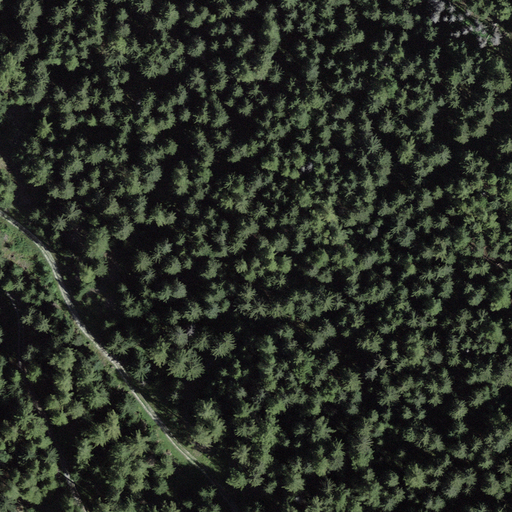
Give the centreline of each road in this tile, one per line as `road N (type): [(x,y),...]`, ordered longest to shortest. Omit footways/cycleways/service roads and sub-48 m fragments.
road 1 (track): [(0,214),(39,242),(81,334),(208,475),(224,511)]
road 2 (track): [(0,282),(16,325),(18,374),(82,511)]
